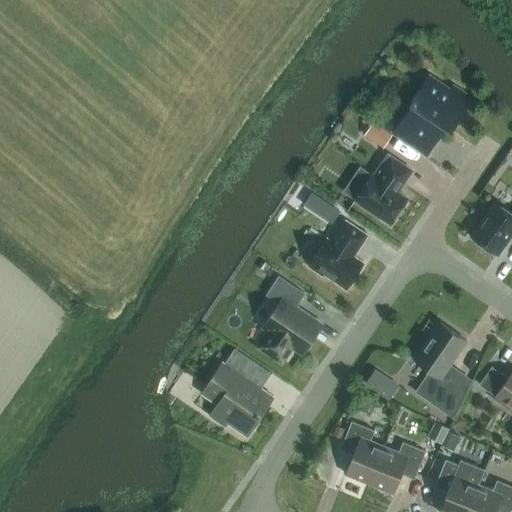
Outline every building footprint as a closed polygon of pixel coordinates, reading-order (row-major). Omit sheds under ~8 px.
[(445,126),(451,130),(469,103),(462,98),(465,94),(453,86),(450,90),(429,76),(411,103),(413,104),(400,124),(432,145),(445,126)] [(397,121),(386,113),(379,124),(389,131),(397,121)] [(391,135),(372,122),(364,135),(383,148),(391,135)] [(411,170),(387,154),(373,175),(372,174),(355,199),(390,223),(407,198),(397,191),(411,170)] [(479,225),(470,236),(497,255),(511,235),(511,212),(495,201),(487,213),(483,210),(475,222),(479,225)] [(323,273),(346,289),(364,262),(354,256),(368,235),(344,219),(330,240),(326,237),(308,266),(322,275),(323,273)] [(269,276),(275,268),(265,262),(260,269),(269,276)] [(292,347),(302,354),(322,325),(295,307),(304,294),(278,277),(266,295),(279,303),(263,327),(269,331),(258,347),(282,362),(292,347)] [(430,370),(415,391),(440,409),(460,380),(446,370),(466,341),(439,322),(414,359),(430,370)] [(227,423),(247,436),(273,396),(261,388),(271,373),(235,348),(224,363),(223,362),(202,393),(218,404),(210,416),(225,426),(227,423)] [(511,407),(511,372),(508,378),(492,366),(479,384),(496,396),(494,398),(508,408),(510,406),(511,407)] [(376,367),(366,381),(390,398),(400,384),(376,367)] [(355,408),(367,412),(372,400),(360,395),(355,408)] [(450,428),(458,433),(466,423),(457,417),(450,428)] [(345,474),(369,484),(384,446),(370,440),(374,430),(352,421),(342,444),(355,449),(345,474)] [(448,429),(435,422),(427,436),(441,443),(448,429)] [(344,428),(336,425),(333,434),(341,437),(344,428)] [(461,437),(449,431),(442,445),(453,451),(461,437)] [(384,446),(369,484),(393,493),(403,468),(416,473),(425,451),(403,442),(398,452),(384,446)] [(467,511),(478,485),(464,479),(468,469),(446,460),(437,482),(450,487),(439,511),(467,511)] [(493,491),(478,485),(467,511),(495,511),(497,507),(510,511),(511,507),(511,486),(497,481),(493,491)]
